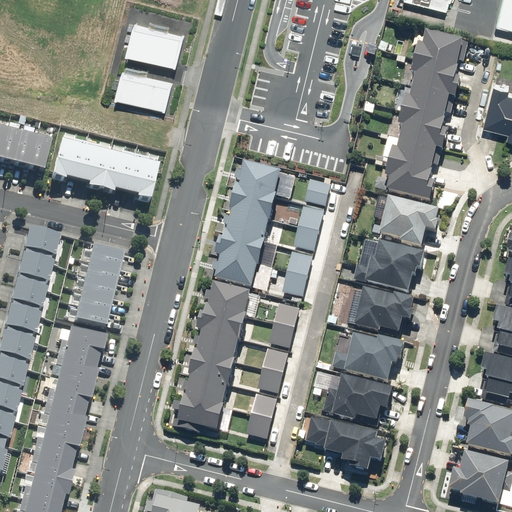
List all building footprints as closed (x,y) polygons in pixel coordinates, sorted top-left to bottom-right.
[(416,0),(452,9),(454,0),(455,0),(456,0),(416,0)] [(511,0),(505,0),(501,21),(511,24),(511,0)] [(131,48),(181,61),(188,33),(138,21),(131,48)] [(390,192),(435,203),(439,183),(434,181),(437,167),(441,168),(443,159),(439,158),(441,150),(447,152),(452,131),(447,130),(450,115),(453,116),(456,107),(452,106),(454,98),(460,99),(464,79),(460,78),(463,63),(466,64),(472,44),(431,33),(427,45),(422,44),(415,75),(419,76),(414,98),(410,97),(403,126),(407,127),(402,149),(396,148),(389,179),(393,180),(390,192)] [(119,94),(169,106),(176,82),(126,69),(119,94)] [(511,84),(498,81),(487,123),(511,128),(511,133),(511,136),(511,84)] [(0,166),(9,130),(0,127),(0,166)] [(0,166),(15,170),(24,134),(9,130),(0,166)] [(15,170),(30,173),(39,137),(24,134),(15,170)] [(30,173),(45,177),(54,141),(39,137),(30,173)] [(68,180),(78,183),(87,144),(63,138),(53,180),(68,183),(68,180)] [(102,192),(112,150),(87,144),(78,183),(84,184),(91,186),(90,189),(102,192)] [(117,192),(127,195),(136,156),(112,150),(102,192),(116,195),(117,192)] [(136,156),(127,195),(139,198),(139,200),(152,204),(162,162),(136,156)] [(246,165),(240,188),(279,197),(284,173),(246,165)] [(307,203),(328,209),(334,186),(313,181),(307,203)] [(240,188),(235,211),(273,220),(279,197),(240,188)] [(403,244),(425,249),(431,231),(441,233),(443,222),(441,222),(443,211),(393,199),(383,236),(404,241),(403,244)] [(322,233),(326,213),(305,208),(301,228),(322,233)] [(235,211),(230,234),(268,243),(273,220),(235,211)] [(317,253),(322,233),(301,228),(296,248),(317,253)] [(53,266),(59,240),(29,233),(23,259),(53,266)] [(230,234),(224,257),(262,266),(268,243),(230,234)] [(356,281),(412,295),(417,276),(420,277),(421,269),(425,270),(429,254),(383,243),(379,260),(378,259),(375,259),(375,260),(371,259),(369,268),(359,266),(356,281)] [(123,271),(126,256),(94,249),(90,264),(123,271)] [(310,279),(315,259),(294,254),(290,274),(310,279)] [(224,257),(219,281),(257,289),(262,266),(224,257)] [(46,293),(53,266),(23,259),(16,285),(46,293)] [(119,286),(123,271),(90,264),(87,279),(119,286)] [(305,299),(310,279),(290,274),(285,294),(305,299)] [(116,301),(119,286),(87,279),(83,294),(116,301)] [(214,284),(208,307),(250,317),(256,294),(214,284)] [(40,319),(46,293),(16,285),(9,311),(40,319)] [(367,290),(358,328),(384,334),(385,330),(404,335),(408,320),(415,322),(418,311),(417,311),(419,300),(399,295),(398,297),(367,290)] [(112,316),(116,301),(83,294),(80,308),(112,316)] [(297,330),(302,311),(282,305),(277,325),(297,330)] [(511,309),(500,306),(496,323),(503,325),(501,332),(504,333),(500,347),(511,350),(511,309)] [(208,307),(202,331),(244,341),(250,317),(208,307)] [(109,331),(112,316),(80,308),(76,323),(109,331)] [(33,345),(40,319),(9,311),(3,337),(33,345)] [(292,350),(297,330),(277,325),(271,345),(292,350)] [(72,330),(66,355),(106,364),(112,340),(72,330)] [(202,331),(196,355),(238,365),(244,341),(202,331)] [(334,370),(392,384),(397,365),(401,366),(403,359),(405,359),(409,344),(382,338),(382,342),(357,336),(352,357),(338,354),(334,370)] [(0,364),(26,371),(33,345),(3,337),(0,348),(0,364)] [(286,376),(291,356),(270,351),(265,370),(286,376)] [(511,359),(488,354),(484,371),(491,373),(489,379),(492,380),(488,395),(511,400),(511,359)] [(66,355),(60,379),(100,389),(106,364),(66,355)] [(196,355),(191,379),(232,389),(238,365),(196,355)] [(0,392),(20,397),(26,371),(0,364),(0,392)] [(281,395),(286,376),(265,370),(260,390),(281,395)] [(334,378),(326,413),(332,415),(331,417),(336,418),(336,417),(359,423),(361,418),(382,423),(385,409),(392,411),(397,390),(346,377),(345,381),(334,378)] [(60,379),(54,403),(94,413),(100,389),(60,379)] [(191,379),(185,402),(226,412),(232,389),(191,379)] [(0,419),(13,423),(20,397),(0,392),(0,419)] [(274,421),(279,402),(259,397),(254,416),(274,421)] [(497,407),(472,400),(467,420),(472,422),(471,427),(474,427),(470,446),(511,455),(511,411),(497,408),(497,407)] [(185,402),(179,426),(220,436),(226,412),(185,402)] [(54,403),(48,428),(88,438),(94,413),(54,403)] [(269,441),(274,421),(254,416),(249,436),(269,441)] [(0,447),(7,449),(13,423),(0,419),(0,447)] [(381,435),(314,419),(308,443),(318,445),(317,447),(328,449),(327,452),(347,457),(346,463),(361,466),(360,470),(373,473),(376,460),(386,463),(390,443),(380,440),(381,435)] [(48,428),(42,452),(82,462),(88,438),(48,428)] [(42,452),(35,476),(76,486),(82,462),(42,452)] [(464,496),(502,505),(505,491),(511,492),(511,473),(510,473),(511,463),(511,462),(468,452),(464,470),(457,468),(452,490),(464,493),(464,496)] [(35,476),(29,501),(70,511),(76,486),(35,476)] [(156,489),(149,511),(198,511),(201,500),(156,489)] [(29,501),(26,511),(69,511),(70,511),(29,501)]
